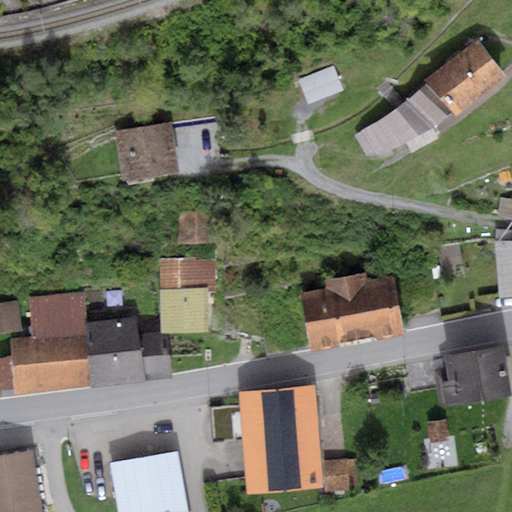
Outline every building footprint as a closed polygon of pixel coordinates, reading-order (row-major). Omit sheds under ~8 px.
[(511,88),(511,75),(492,48),(423,99),(450,135),(511,88)] [(296,85),(307,113),(344,98),(333,70),(296,85)] [(444,136),(419,112),(369,137),(379,158),(419,151),(444,136)] [(174,133),(118,144),(127,191),(183,180),(174,133)] [(511,199),(501,199),(499,217),(511,220),(511,199)] [(209,209),(176,212),(179,243),(211,240),(209,209)] [(511,242),(497,243),(500,297),(511,296),(511,242)] [(326,288),(300,293),(311,352),(404,335),(393,275),(368,280),(367,272),(324,280),(326,288)] [(207,289),(160,289),(161,331),(161,334),(167,334),(208,333),(207,289)] [(84,292),(29,297),(31,336),(10,338),(14,395),(146,381),(146,379),(173,378),(167,334),(161,334),(161,331),(139,332),(136,317),(86,321),(84,292)] [(0,333),(22,330),(18,301),(0,303),(0,333)] [(505,346),(444,355),(448,380),(437,382),(441,406),(511,396),(505,346)] [(316,386),(238,392),(247,494),(324,488),(316,386)] [(0,511),(42,511),(33,450),(0,454),(0,511)] [(188,511),(178,451),(109,463),(118,511),(188,511)]
